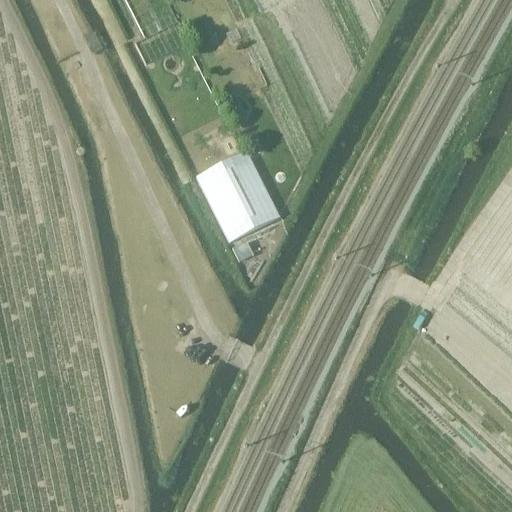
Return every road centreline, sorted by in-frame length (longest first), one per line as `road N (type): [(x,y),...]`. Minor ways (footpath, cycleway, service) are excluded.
road 1 (track): [(189,511),(290,301),(452,0)]
road 2 (track): [(261,364),(225,347),(204,316),(58,0)]
road 3 (track): [(389,281),(430,296),(511,178)]
